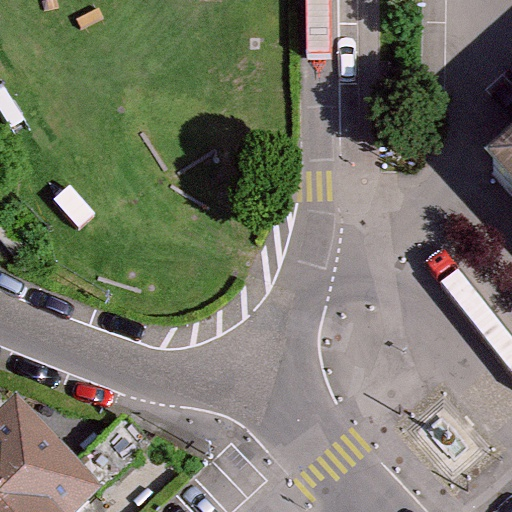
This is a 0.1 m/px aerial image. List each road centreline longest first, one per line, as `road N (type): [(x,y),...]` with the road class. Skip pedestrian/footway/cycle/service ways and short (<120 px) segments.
road 1 (residential): [(269,387),(314,193),(317,0)]
road 2 (tertiary): [(0,317),(174,379),(269,387)]
road 3 (tertiary): [(269,387),(375,511)]
